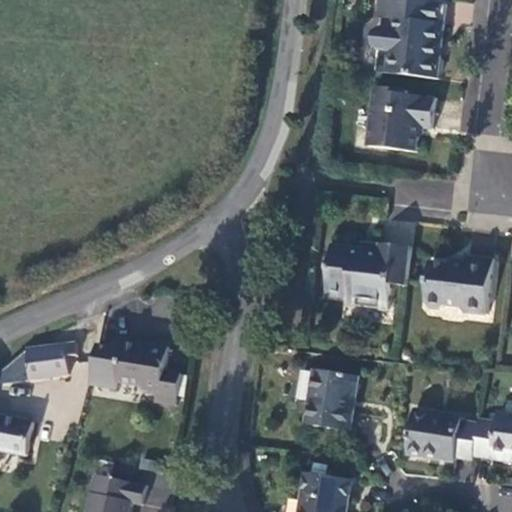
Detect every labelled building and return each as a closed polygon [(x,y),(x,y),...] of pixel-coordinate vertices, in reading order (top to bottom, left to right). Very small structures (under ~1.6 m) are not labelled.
[(381,74),(442,82),(442,81),(444,61),(440,60),(442,49),(444,49),(447,28),(449,28),(451,8),(409,3),(408,8),(396,6),(397,1),(389,0),(383,0),(381,20),(388,21),(386,31),(384,31),(379,35),(378,47),(382,52),(384,52),(381,74)] [(409,93),(378,89),(370,149),(420,155),(422,138),(419,137),(420,130),(435,132),(439,101),(409,98),(409,93)] [(410,287),(415,249),(383,245),(383,249),(375,248),(375,252),(365,251),(365,250),(335,246),(329,296),(350,299),(349,306),(391,311),(394,285),(410,287)] [(490,317),(497,261),(469,257),(468,263),(459,262),(454,266),(433,264),(428,304),(433,310),(443,311),(449,307),(463,309),(467,314),(490,317)] [(124,335),(118,357),(125,359),(121,375),(144,382),(147,388),(159,392),(157,400),(177,406),(186,375),(170,371),(177,348),(160,343),(159,345),(124,335)] [(32,351),(37,380),(75,375),(72,357),(83,356),(81,343),(32,351)] [(358,376),(317,371),(309,426),(352,432),(358,376)] [(0,450),(31,457),(36,423),(0,418),(0,380),(0,379),(0,378),(0,450)] [(46,413),(79,415),(80,402),(47,400),(46,413)] [(476,458),(480,424),(464,421),(465,417),(415,410),(408,456),(457,464),(458,459),(475,462),(476,458)] [(498,423),(481,421),(480,424),(476,458),(511,462),(511,416),(500,415),(498,423)] [(348,511),(353,480),(309,474),(302,511),(348,511)] [(150,489),(98,477),(89,511),(133,511),(135,505),(146,507),(150,489)]
